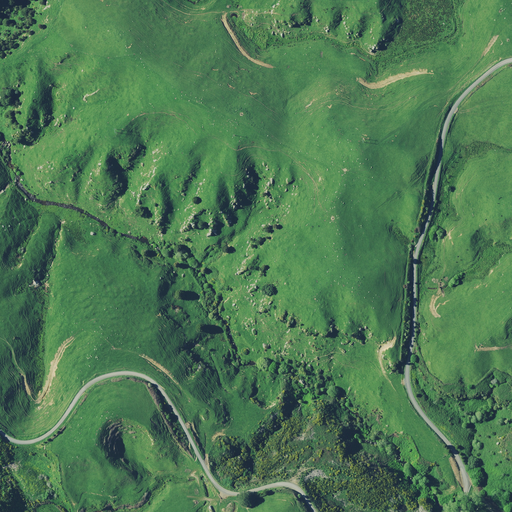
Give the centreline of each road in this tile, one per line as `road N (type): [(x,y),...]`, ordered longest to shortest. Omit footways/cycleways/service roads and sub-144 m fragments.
road 1 (unclassified): [(511,57),(493,64),(453,106),(415,258),(410,370),(467,480),(452,511)]
road 2 (unclassified): [(317,511),(289,485),(223,490),(154,381),(133,369),(102,373),(42,434),(26,441),(0,432)]
